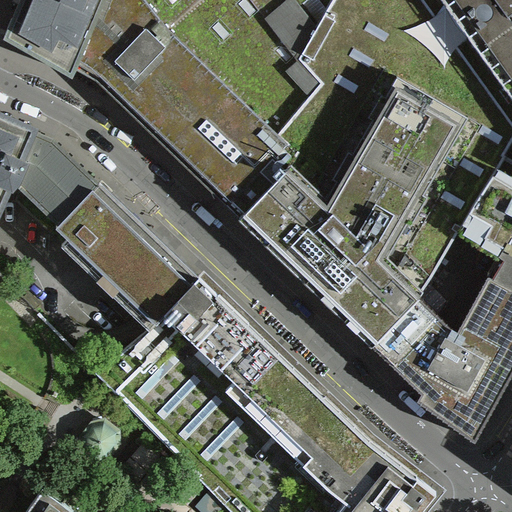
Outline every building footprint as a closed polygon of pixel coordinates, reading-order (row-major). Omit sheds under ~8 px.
[(296,60),(330,0),(19,0),(12,19),(4,38),(69,75),(72,70),(79,74),(94,82),(185,170),(237,220),(285,169),(295,154),(275,135),(318,85),(296,60)] [(511,0),(330,0),(296,60),(318,85),(275,135),(295,154),(285,169),(237,220),(258,240),(314,293),(369,346),(416,297),(456,232),(457,233),(503,158),(501,157),(511,137),(511,0)] [(0,201),(6,188),(10,190),(15,185),(56,224),(95,184),(50,141),(30,132),(31,130),(0,116),(0,201)] [(511,137),(501,157),(503,158),(511,163),(511,137)] [(511,163),(503,158),(457,233),(471,242),(497,257),(511,232),(511,163)] [(59,246),(145,329),(197,278),(113,198),(97,182),(95,184),(56,224),(54,227),(67,239),(59,246)] [(511,232),(497,257),(486,276),(511,288),(511,232)] [(417,298),(416,297),(371,345),(371,346),(370,347),(418,393),(413,400),(442,421),(472,443),(490,411),(511,371),(511,288),(486,276),(484,275),(483,277),(453,331),(418,297),(417,298)] [(417,511),(434,492),(367,440),(251,330),(197,278),(145,329),(99,375),(205,487),(229,511),(417,511)] [(79,438),(78,451),(92,462),(103,460),(115,445),(115,434),(102,422),(89,425),(84,432),(79,438)] [(71,511),(41,491),(40,490),(33,500),(24,511),(71,511)]
